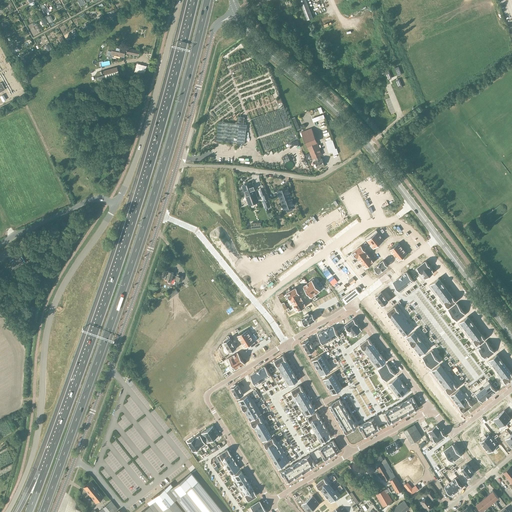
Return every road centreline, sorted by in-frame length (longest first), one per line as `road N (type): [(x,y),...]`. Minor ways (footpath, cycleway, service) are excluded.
road 1 (tertiary): [(54,511),(141,274),(213,30),(236,11)]
road 2 (motorway): [(95,366),(207,0)]
road 3 (motorway): [(193,0),(83,362)]
road 4 (unclassified): [(7,511),(38,428),(50,316),(115,204)]
road 5 (tertiary): [(404,193),(342,116),(256,41),(236,11)]
road 6 (unclassified): [(115,204),(144,133),(179,0)]
road 7 (residential): [(267,502),(205,397),(251,366)]
road 8 (primary): [(43,511),(95,366)]
road 9 (residential): [(425,247),(511,359)]
road 10 (residential): [(430,407),(352,304)]
road 11 (residential): [(286,344),(350,452)]
road 12 (unclassified): [(0,244),(85,202),(115,204)]
